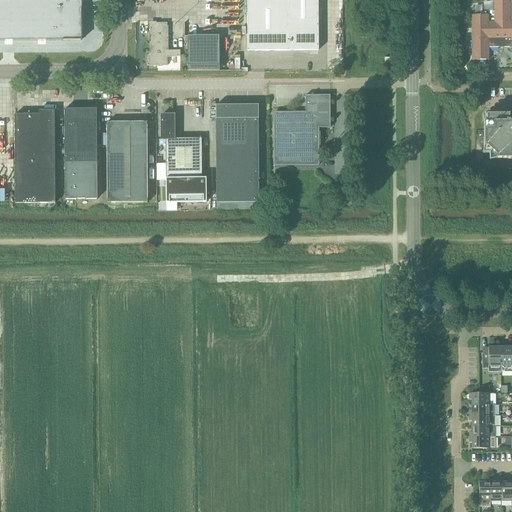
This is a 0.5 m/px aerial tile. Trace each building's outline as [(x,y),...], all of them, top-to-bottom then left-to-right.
[(0,0),(0,40),(80,40),(80,0),(0,0)] [(247,51),(288,50),(318,50),(317,0),(254,0),(246,0),(247,51)] [(511,0),(493,0),(493,22),(487,22),(487,15),(471,15),(472,60),(488,60),(487,47),(511,47),(511,0)] [(159,33),(159,39),(166,38),(166,23),(149,23),(149,33),(159,33)] [(180,50),(167,50),(166,38),(159,39),(159,33),(149,33),(150,54),(147,54),(147,66),(167,66),(167,56),(180,56),(180,50)] [(187,66),(219,66),(219,36),(187,36),(187,66)] [(274,139),(318,138),(318,127),(329,127),(329,96),(305,96),(305,112),(274,113),(274,139)] [(216,203),(258,202),(257,105),(215,106),(216,203)] [(96,199),(96,163),(96,109),(64,109),(64,199),(96,199)] [(15,203),(55,203),(54,110),(38,110),(38,114),(14,114),(15,203)] [(206,178),(201,178),(201,138),(173,139),(173,115),(161,115),(161,139),(165,139),(165,203),(206,202),(206,178)] [(511,116),(508,116),(508,115),(486,115),(486,120),(484,122),(483,122),(483,147),(486,147),(495,156),(495,159),(511,158),(511,116)] [(107,203),(147,202),(146,122),(106,123),(107,203)] [(318,138),(274,139),(274,165),(318,165),(318,138)] [(511,372),(511,347),(500,348),(501,366),(501,372),(511,372)] [(482,349),(482,369),(489,369),(489,366),(501,366),(500,348),(488,348),(488,349),(482,349)] [(494,394),(482,394),(469,394),(469,399),(471,399),(471,405),(494,405),(494,394)] [(494,405),(471,405),(471,411),(469,411),(469,416),(494,416),(494,405)] [(494,416),(469,416),(469,421),(471,421),(471,427),(495,426),(495,416),(494,416)] [(469,438),(495,437),(495,426),(471,427),(471,432),(469,432),(469,438)] [(495,437),(469,438),(469,443),(472,443),(472,449),(495,449),(495,437)] [(479,483),(479,507),(490,507),(490,501),(490,483),(479,483)] [(501,501),(501,483),(490,483),(490,501),(501,501)] [(501,483),(501,501),(511,501),(511,483),(501,483)]
